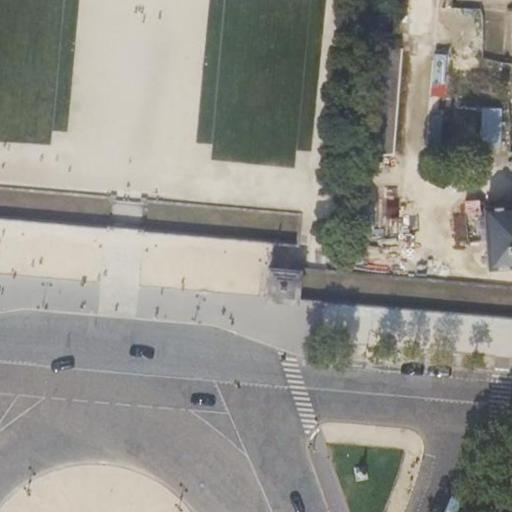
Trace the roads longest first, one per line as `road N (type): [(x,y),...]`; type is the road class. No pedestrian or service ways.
road 1 (secondary): [(213,379),(456,400)]
road 2 (primary): [(45,365),(213,379)]
road 3 (primary): [(213,379),(270,511)]
